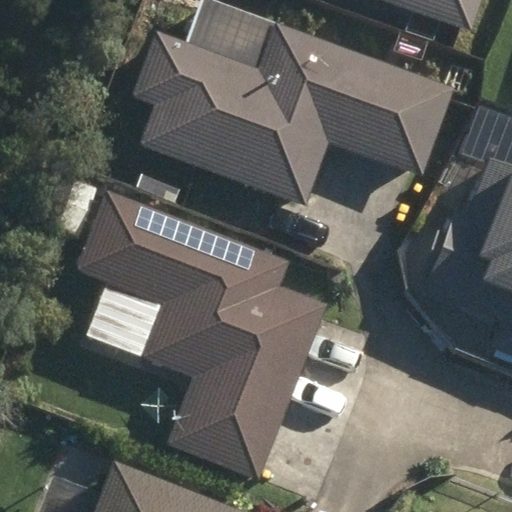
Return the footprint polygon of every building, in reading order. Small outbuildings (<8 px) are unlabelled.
[(382,0),(464,30),(475,0),(382,0)] [(444,91),(273,27),(255,73),(155,34),(132,96),(155,105),(141,143),(301,202),(324,139),(413,173),(444,91)] [(497,320),(487,346),(511,355),(511,167),(484,157),(446,258),(438,255),(423,290),(497,320)] [(279,263),(107,195),(77,268),(162,302),(142,354),(195,375),(169,443),(251,475),(318,308),(269,288),(279,263)] [(229,511),(111,465),(92,511),(229,511)]
